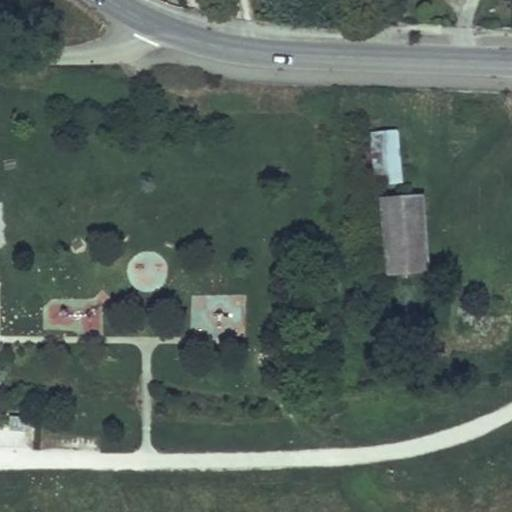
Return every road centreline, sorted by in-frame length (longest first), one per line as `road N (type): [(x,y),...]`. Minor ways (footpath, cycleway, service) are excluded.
road 1 (secondary): [(511,61),(262,52),(146,21)]
road 2 (unclassified): [(146,21),(108,52),(0,55)]
